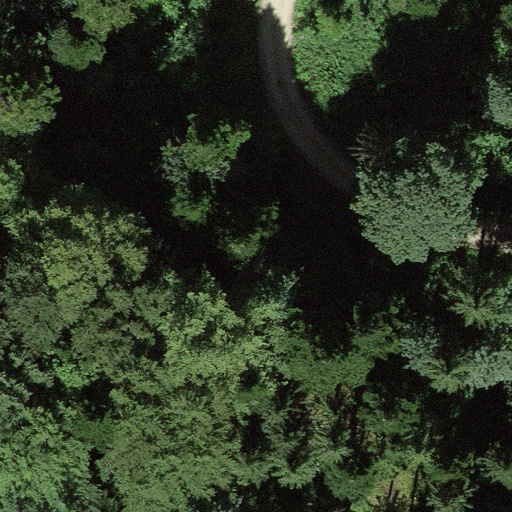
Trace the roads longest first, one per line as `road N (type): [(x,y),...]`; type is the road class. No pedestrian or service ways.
road 1 (track): [(274,0),(277,78),(312,152),(395,213),(511,243)]
road 2 (track): [(98,511),(85,447),(0,299)]
